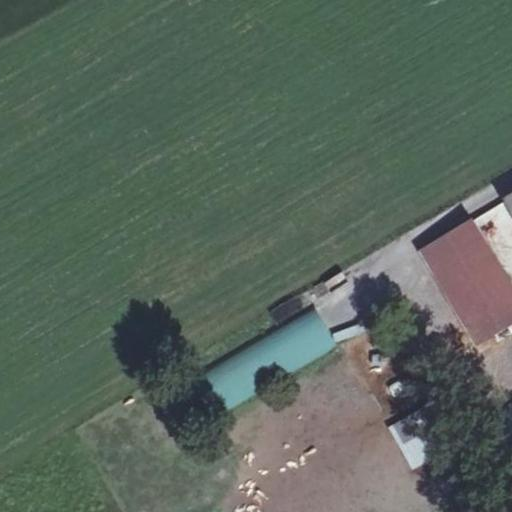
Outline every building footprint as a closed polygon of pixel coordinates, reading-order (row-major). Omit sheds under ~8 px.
[(511,198),(500,206),(511,226),(511,198)] [(333,344),(311,307),(181,384),(203,421),(333,344)] [(340,343),(366,333),(362,324),(336,334),(340,343)] [(395,363),(384,369),(394,389),(405,383),(395,363)] [(430,407),(391,426),(413,470),(452,451),(430,407)]
